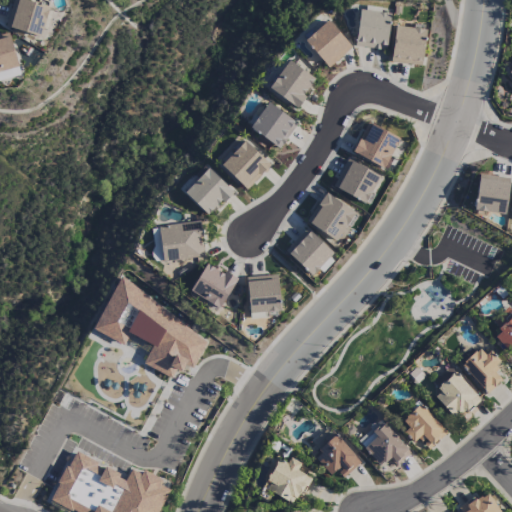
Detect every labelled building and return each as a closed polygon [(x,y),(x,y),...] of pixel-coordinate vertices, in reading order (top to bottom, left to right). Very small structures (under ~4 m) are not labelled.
[(47,7),(23,0),(12,0),(4,27),(38,37),(47,7)] [(355,47),(385,50),(389,13),(358,10),(355,47)] [(328,68),(351,47),(326,21),(303,42),(328,68)] [(424,29),(393,27),(391,64),(422,65),(424,29)] [(0,71),(17,66),(8,33),(0,35),(0,71)] [(296,110),(305,98),(303,96),(315,81),(288,61),(268,88),(296,110)] [(0,80),(19,75),(17,68),(0,72),(0,80)] [(249,129),(279,149),(297,123),(266,103),(249,129)] [(382,169),(398,139),(368,122),(351,152),(382,169)] [(245,191),(269,166),(244,141),(220,166),(245,191)] [(367,206),(382,178),(347,159),(332,187),(367,206)] [(208,217),(232,191),(207,168),(183,194),(208,217)] [(504,214),(508,178),(477,175),(473,211),(504,214)] [(305,223),(335,242),(354,211),(324,193),(305,223)] [(162,261),(203,257),(199,222),(158,226),(162,261)] [(332,253),(306,228),(284,251),(310,276),(332,253)] [(235,279),(204,263),(189,293),(220,309),(235,279)] [(248,318),(279,316),(276,275),(245,277),(248,318)] [(210,331),(114,287),(93,332),(123,345),(128,335),(151,345),(142,365),(171,378),(174,370),(181,373),(184,366),(192,369),(210,331)] [(492,371),(500,363),(489,351),(484,355),(478,349),(459,365),(486,394),(500,380),(492,371)] [(433,398),(453,419),(463,409),(467,413),(480,401),(453,372),(436,388),(440,391),(433,398)] [(446,434),(419,405),(401,421),(408,429),(403,433),(412,443),(417,438),(428,450),(446,434)] [(410,454),(381,422),(358,443),(380,467),(389,459),(396,466),(410,454)] [(312,456),(329,476),(336,470),(342,478),(359,464),(336,436),(312,456)] [(49,504),(68,511),(158,511),(168,489),(159,485),(161,479),(141,471),(140,474),(130,470),(127,477),(71,453),(49,504)] [(308,467),(288,459),(286,464),(275,459),(262,490),(292,503),(296,493),(302,496),(310,478),(304,476),(308,467)] [(461,511),(498,511),(485,492),(459,509),(461,511)]
